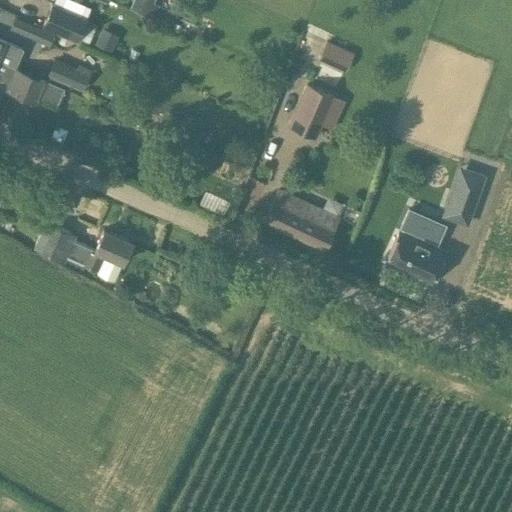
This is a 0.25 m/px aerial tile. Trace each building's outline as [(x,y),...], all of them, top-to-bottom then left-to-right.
[(133,0),(131,6),(149,15),(155,0),(133,0)] [(86,19),(52,5),(44,24),(77,39),(86,19)] [(33,25),(29,36),(45,43),(50,32),(33,25)] [(100,28),(97,45),(115,49),(119,32),(100,28)] [(0,60),(16,67),(16,66),(15,66),(23,49),(0,39),(0,60)] [(320,58),(348,70),(356,51),(328,39),(320,58)] [(40,73),(64,84),(72,67),(47,56),(40,73)] [(0,60),(0,80),(1,81),(2,78),(9,82),(6,90),(35,103),(46,80),(16,66),(16,67),(0,60)] [(332,97),(306,85),(288,125),(314,137),(332,97)] [(179,141),(174,151),(191,159),(196,148),(179,141)] [(470,224),(488,173),(461,163),(442,214),(470,224)] [(277,190),(264,220),(323,247),(337,217),(277,190)] [(402,228),(434,242),(437,243),(446,223),(407,206),(398,226),(402,228)] [(44,220),(33,247),(64,260),(75,234),(44,220)] [(81,263),(97,270),(103,254),(122,262),(131,241),(103,228),(94,248),(89,245),(81,263)] [(366,267),(424,293),(438,263),(380,237),(366,267)]
